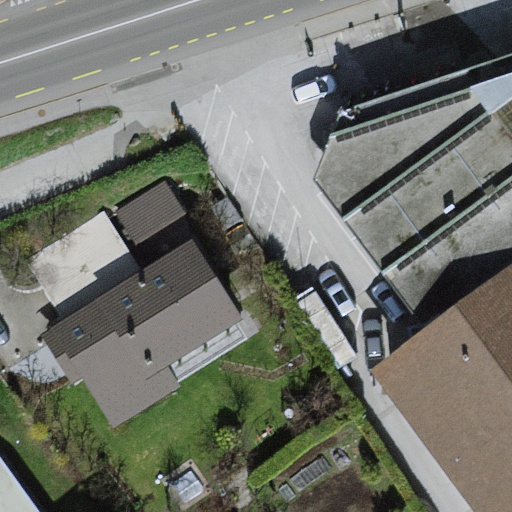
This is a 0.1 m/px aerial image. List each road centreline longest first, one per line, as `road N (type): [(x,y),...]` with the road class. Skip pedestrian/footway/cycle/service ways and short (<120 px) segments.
road 1 (residential): [(0,187),(228,89)]
road 2 (primary): [(191,4),(0,65)]
